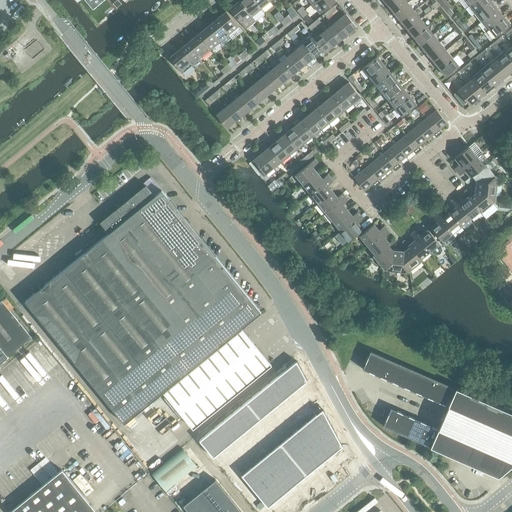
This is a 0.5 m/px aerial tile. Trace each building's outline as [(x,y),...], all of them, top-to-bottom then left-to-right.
[(236,3),(229,8),(241,24),(246,29),(256,21),(251,16),(238,0),(237,0),(236,0),(234,0),(234,1),(236,3)] [(238,0),(251,16),(261,8),(254,0),(238,0)] [(254,0),(261,8),(270,1),(269,0),(254,0)] [(316,0),(312,4),(320,13),(335,1),(334,0),(316,0)] [(405,0),(396,0),(389,6),(396,14),(408,4),(405,0)] [(446,0),(443,0),(440,2),(447,10),(450,8),(452,6),(446,0)] [(490,0),(475,0),(470,5),(476,13),(491,1),(490,0)] [(491,1),(476,13),(483,21),(497,8),(491,1)] [(408,4),(396,14),(402,22),(415,12),(408,4)] [(497,8),(483,21),(489,28),(504,16),(497,8)] [(217,14),(215,16),(216,17),(215,18),(229,34),(239,27),(226,11),(219,16),(217,14)] [(415,12),(402,22),(408,30),(421,19),(415,12)] [(338,20),(349,32),(356,27),(346,14),(338,20)] [(489,28),(487,30),(494,38),(510,24),(504,16),(489,28)] [(213,22),(207,27),(220,42),(223,46),(232,38),(229,34),(215,18),(214,19),(213,18),(211,19),(213,22)] [(421,19),(408,30),(415,38),(428,27),(421,19)] [(341,39),(349,32),(338,20),(330,26),(341,39)] [(333,45),(341,39),(330,26),(322,33),(333,45)] [(199,29),(197,31),(198,32),(197,33),(210,49),(220,42),(207,27),(201,32),(199,29)] [(428,27),(415,38),(421,46),(434,35),(428,27)] [(292,30),(288,33),(293,40),(298,36),(296,33),(292,30)] [(194,37),(188,42),(201,57),(210,49),(197,33),(196,34),(195,33),(193,35),(194,37)] [(326,51),(333,45),(322,33),(315,39),(326,51)] [(434,35),(421,46),(428,54),(441,44),(434,35)] [(326,51),(315,39),(314,39),(312,36),(304,43),(315,55),(321,50),(324,53),(326,51)] [(476,39),(473,42),(479,50),(482,47),(476,39)] [(180,44),(178,46),(179,47),(178,48),(192,65),(201,57),(188,42),(182,47),(180,44)] [(307,62),(315,55),(304,43),(296,49),(307,62)] [(441,44),(428,54),(434,62),(447,51),(441,44)] [(176,52),(169,57),(182,73),(192,65),(178,48),(177,49),(176,48),(174,50),(176,52)] [(299,68),(307,62),(296,49),(288,56),(299,68)] [(477,52),(475,49),(472,51),(467,55),(470,58),(477,52)] [(447,51),(434,62),(440,69),(453,59),(447,51)] [(511,60),(505,52),(497,58),(509,73),(511,70),(511,60)] [(291,75),(299,68),(288,56),(280,62),(291,75)] [(369,76),(384,65),(377,56),(362,68),(369,76)] [(497,58),(489,65),(501,79),(509,73),(497,58)] [(453,59),(440,69),(446,77),(459,66),(453,59)] [(283,81),(291,75),(280,62),(272,69),(283,81)] [(376,84),(391,72),(384,65),(369,76),(376,84)] [(489,65),(481,71),(493,86),(501,79),(489,65)] [(275,88),(283,81),(272,69),(264,75),(275,88)] [(481,71),(474,78),(486,92),(493,86),(481,71)] [(382,92),(397,80),(391,72),(376,84),(382,92)] [(352,74),(349,77),(353,82),(356,87),(360,84),(356,80),(352,74)] [(267,94),(275,88),(264,75),(256,82),(267,94)] [(474,78),(465,84),(478,99),(486,92),(474,78)] [(389,100),(403,88),(397,80),(382,92),(389,100)] [(340,88),(352,103),(360,96),(349,81),(340,88)] [(264,96),(267,94),(256,82),(250,87),(261,100),(264,96)] [(201,84),(194,90),(198,96),(206,89),(202,85),(201,84)] [(465,84),(457,91),(462,96),(467,102),(469,105),(478,99),(465,84)] [(252,106),(261,100),(250,87),(241,94),(252,106)] [(344,109),(352,103),(340,88),(332,95),(334,96),(344,109)] [(409,96),(410,96),(403,88),(389,100),(395,108),(409,96)] [(244,113),(252,106),(241,94),(233,101),(244,113)] [(424,94),(417,100),(419,102),(426,97),(424,94)] [(336,116),(344,109),(334,96),(332,95),(324,101),(336,116)] [(409,96),(395,108),(402,116),(417,104),(410,96),(409,96)] [(467,102),(462,96),(458,99),(463,105),(467,102)] [(236,119),(244,113),(233,101),(225,107),(236,119)] [(328,122),(336,116),(324,101),(317,108),(328,122)] [(227,127),(236,119),(225,107),(216,114),(227,127)] [(320,129),(328,122),(317,108),(309,114),(320,129)] [(382,111),(378,114),(382,119),(386,116),(387,115),(389,113),(386,108),(383,111),(383,110),(382,111)] [(428,116),(439,129),(447,122),(436,109),(428,116)] [(313,135),(320,129),(309,114),(301,120),(313,135)] [(442,132),(439,129),(428,116),(418,125),(429,137),(433,134),(436,137),(442,132)] [(305,141),(313,135),(301,120),(293,127),(305,141)] [(419,146),(429,137),(418,125),(407,133),(419,146)] [(297,148),(305,141),(293,127),(285,133),(297,148)] [(289,154),(297,148),(285,133),(277,140),(289,154)] [(422,149),(419,146),(407,133),(395,143),(407,156),(413,151),(416,154),(422,149)] [(281,161),(289,154),(277,140),(269,146),(281,161)] [(399,162),(407,156),(395,143),(385,151),(400,167),(401,166),(399,162)] [(273,167),(281,161),(269,146),(261,153),(273,167)] [(460,164),(454,168),(457,172),(477,156),(469,146),(455,157),(460,164)] [(395,171),(400,167),(385,151),(376,159),(388,171),(393,167),(395,171)] [(265,174),(273,167),(261,153),(253,160),(254,161),(265,174)] [(477,156),(457,172),(460,175),(466,171),(470,177),(486,164),(485,164),(484,165),(478,157),(477,156)] [(303,184),(317,173),(312,167),(318,162),(315,158),(295,174),(303,184)] [(378,179),(388,171),(376,159),(365,168),(380,183),(381,183),(378,179)] [(253,160),(249,163),(250,164),(253,168),(254,169),(259,175),(261,173),(252,163),(254,161),(253,160)] [(470,177),(465,181),(467,184),(474,178),(477,182),(486,184),(496,176),(486,164),(470,177)] [(375,187),(380,183),(365,168),(354,177),(364,190),(372,184),(375,187)] [(311,193),(330,178),(327,174),(322,178),(317,173),(303,184),(311,193)] [(151,176),(143,183),(145,185),(154,196),(162,189),(151,176)] [(477,182),(475,193),(485,194),(491,200),(493,202),(497,199),(495,196),(501,195),(502,185),(496,182),(493,179),(496,176),(486,184),(477,182)] [(318,203),(333,191),(328,185),(333,181),(330,178),(311,193),(318,203)] [(154,196),(145,185),(100,221),(110,232),(25,300),(124,422),(163,390),(192,426),(271,363),(241,327),(261,311),(162,189),(154,196)] [(466,190),(464,191),(468,197),(481,212),(486,219),(498,209),(493,202),(491,200),(485,194),(475,193),(472,196),(467,190),(466,190)] [(326,212),(345,196),(342,193),(337,197),(333,191),(318,203),(326,212)] [(334,221),(348,210),(343,204),(348,200),(345,196),(326,212),(334,221)] [(458,196),(455,199),(470,218),(479,211),(480,212),(481,212),(468,197),(462,201),(458,196)] [(455,207),(450,212),(461,226),(470,218),(455,199),(451,202),(455,207)] [(341,231),(361,215),(358,211),(352,216),(348,210),(334,221),(341,231)] [(439,211),(436,214),(452,233),(453,232),(460,226),(461,226),(450,212),(444,216),(439,211)] [(437,222),(431,227),(442,241),(452,233),(436,214),(433,217),(437,222)] [(361,215),(341,231),(349,240),(363,229),(358,223),(363,218),(361,215)] [(374,224),(360,235),(368,245),(387,229),(384,226),(379,230),(374,224)] [(387,229),(368,245),(375,254),(373,255),(374,255),(389,243),(384,237),(390,233),(387,229)] [(417,229),(414,232),(429,251),(430,250),(432,253),(436,256),(441,255),(443,251),(441,246),(439,243),(428,229),(422,235),(417,229)] [(415,240),(409,245),(422,260),(421,258),(429,251),(414,232),(411,235),(415,240)] [(389,243),(374,255),(384,268),(392,260),(393,250),(390,247),(396,242),(396,240),(394,239),(389,243)] [(404,251),(402,261),(409,270),(422,260),(409,245),(405,240),(403,241),(403,243),(407,249),(404,251)] [(392,260),(384,268),(386,266),(390,270),(403,271),(407,268),(409,270),(402,261),(404,251),(393,250),(392,260)] [(24,326),(2,300),(0,301),(0,361),(24,343),(32,336),(24,326)] [(511,464),(511,412),(371,350),(363,369),(448,406),(444,415),(438,428),(391,407),(383,426),(498,476),(511,464)] [(297,361),(199,440),(214,458),(308,381),(297,361)] [(323,410),(242,476),(268,508),(343,446),(323,410)] [(96,511),(62,469),(10,511),(96,511)] [(189,511),(242,511),(215,479),(183,505),(189,511)]
